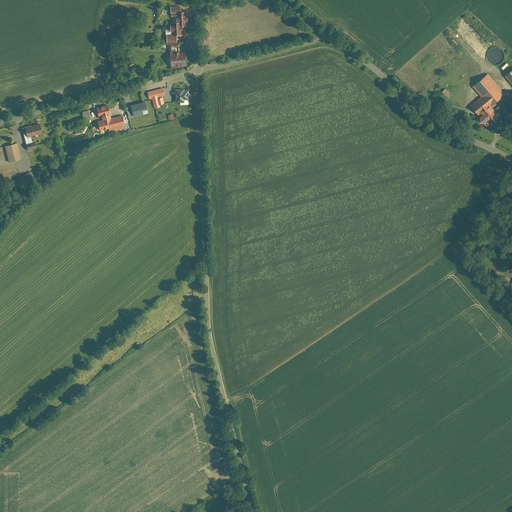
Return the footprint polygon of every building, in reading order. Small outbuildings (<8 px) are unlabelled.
[(183,33),(183,26),(188,26),(188,11),(179,11),(179,22),(173,22),(172,33),(183,33)] [(185,44),(171,45),(172,64),(186,63),(185,44)] [(495,66),(498,66),(501,64),(503,62),(504,59),(504,56),(504,53),(502,51),(499,49),(496,48),(493,48),(491,49),(488,51),(487,54),(486,57),(486,60),(488,62),(490,65),(492,66),(495,66)] [(488,73),(472,86),(481,97),(470,106),(487,126),(504,113),(500,108),(494,112),(490,107),(505,94),(488,73)] [(162,87),(147,91),(149,99),(151,98),(154,107),(160,106),(159,104),(163,103),(162,96),(158,97),(157,96),(164,95),(162,87)] [(183,88),(174,88),(174,102),(183,102),(183,99),(188,99),(188,93),(188,89),(183,89),(183,88)] [(450,106),(448,100),(440,103),(442,109),(450,106)] [(145,102),(138,104),(138,105),(132,106),(133,111),(128,112),(129,117),(135,116),(135,114),(142,112),(141,109),(146,108),(145,102)] [(124,124),(122,115),(111,118),(108,104),(95,108),(98,116),(99,116),(100,120),(96,121),(98,130),(107,128),(108,132),(123,128),(122,124),(124,124)] [(39,123),(24,127),(27,137),(42,133),(39,123)] [(34,141),(25,144),(27,150),(36,148),(34,141)] [(8,162),(22,159),(17,142),(4,146),(8,162)]
